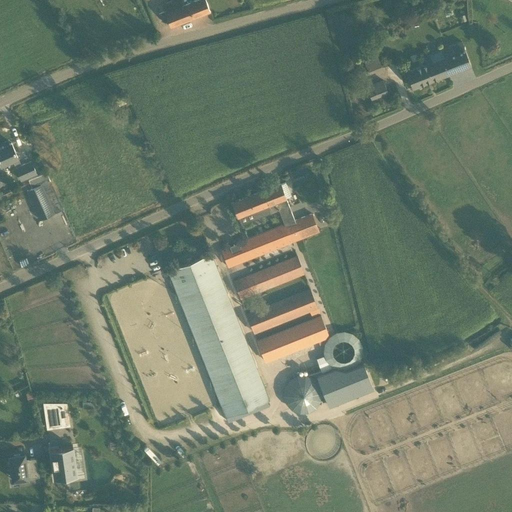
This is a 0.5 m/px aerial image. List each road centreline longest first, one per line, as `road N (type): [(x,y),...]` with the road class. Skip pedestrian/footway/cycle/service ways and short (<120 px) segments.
road 1 (unclassified): [(0,288),(511,69)]
road 2 (unclassified): [(0,103),(130,52),(332,0)]
road 3 (track): [(368,130),(473,280),(511,319)]
